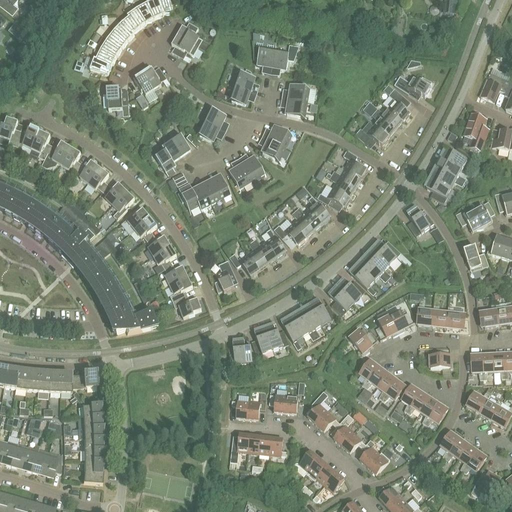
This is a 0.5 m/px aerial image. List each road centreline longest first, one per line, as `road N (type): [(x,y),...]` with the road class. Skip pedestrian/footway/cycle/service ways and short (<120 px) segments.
road 1 (residential): [(219,337),(193,264),(147,199),(84,145),(12,112)]
road 2 (residential): [(219,337),(314,285),(408,190)]
road 3 (residential): [(245,295),(340,227),(385,170)]
road 4 (residential): [(108,364),(96,326),(63,277),(0,228)]
road 5 (residential): [(458,405),(407,377),(399,355),(403,345),(427,341),(470,347)]
road 6 (residential): [(367,490),(308,437),(233,428)]
road 7 (residential): [(120,511),(116,364)]
road 8 (residential): [(385,170),(314,130),(266,120)]
road 9 (residential): [(252,117),(202,98),(153,51)]
